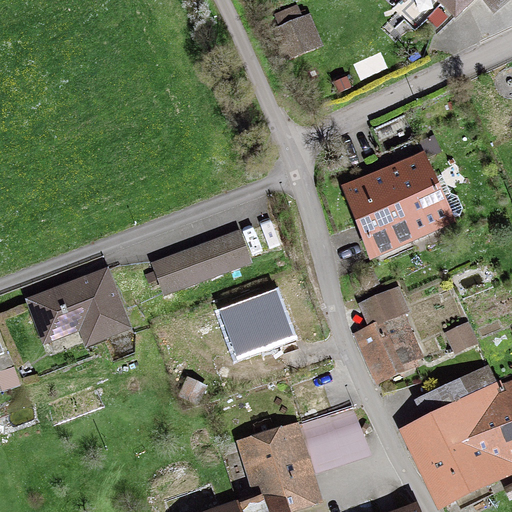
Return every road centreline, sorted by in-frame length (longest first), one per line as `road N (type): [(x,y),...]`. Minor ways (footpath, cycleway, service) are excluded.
road 1 (residential): [(295,182),(392,460),(429,511)]
road 2 (residential): [(0,293),(295,182)]
road 3 (residential): [(511,47),(286,151)]
road 4 (residential): [(216,0),(286,151)]
